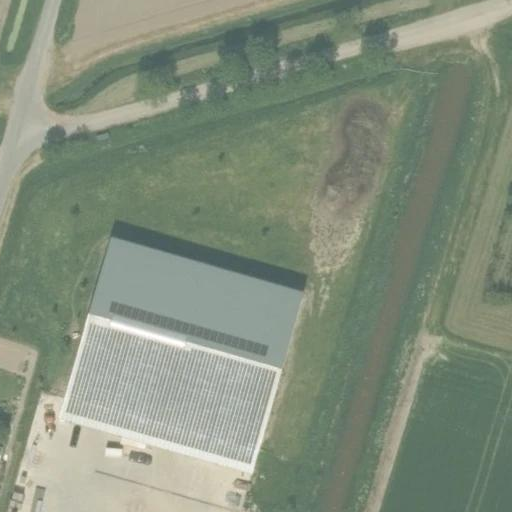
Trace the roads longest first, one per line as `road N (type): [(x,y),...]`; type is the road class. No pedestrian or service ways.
road 1 (unclassified): [(18,130),(87,122),(511,5)]
road 2 (track): [(471,19),(493,81),(492,110),(423,333)]
road 3 (unclassified): [(18,130),(53,0)]
